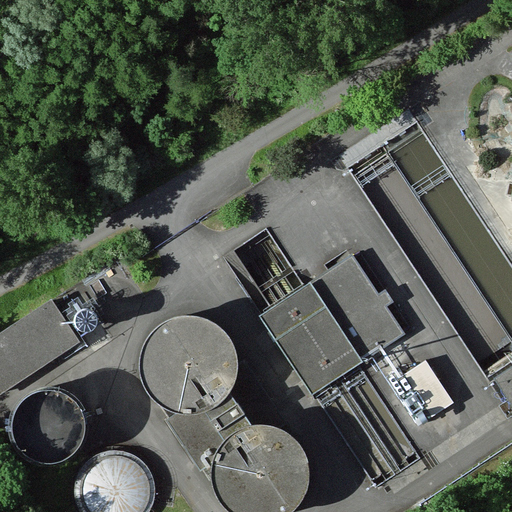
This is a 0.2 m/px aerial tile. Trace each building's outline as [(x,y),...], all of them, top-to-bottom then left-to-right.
[(267,233),(236,252),(259,288),(289,268),(267,233)] [(310,287),(361,365),(405,335),(386,308),(392,304),(385,293),(379,295),(353,257),(310,287)] [(361,365),(310,287),(260,321),(313,398),(317,396),(335,383),(340,380),(358,367),(361,365)] [(52,304),(0,337),(0,395),(78,345),(75,340),(52,304)] [(77,333),(79,335),(82,337),(85,338),(89,338),(92,336),(95,334),(97,330),(97,327),(97,323),(95,320),(92,317),(88,316),(84,316),(81,317),(78,320),(76,322),(75,326),(76,329),(77,333)] [(140,378),(146,393),(157,405),(171,413),(186,416),(203,414),(217,407),(228,395),(235,381),(237,369),(237,364),(234,349),(225,335),(212,325),(197,319),(181,319),(165,324),(153,333),(143,347),(139,362),(140,378)] [(398,369),(389,375),(422,428),(456,407),(428,361),(403,377),(398,369)] [(245,363),(237,369),(235,381),(228,395),(217,407),(203,414),(186,416),(168,423),(201,475),(214,471),(218,456),(228,443),(240,433),(256,428),(270,428),(272,428),(279,431),(287,426),(245,363)] [(511,372),(493,385),(511,412),(511,372)] [(15,443),(21,453),(31,461),(43,465),(55,465),(67,461),(77,454),(84,444),(87,432),(87,419),(82,408),(73,399),(63,392),(50,390),(38,392),(27,398),(18,407),(13,418),(13,425),(12,430),(15,443)] [(215,487),(221,502),(229,511),(296,511),(303,505),(310,490),(312,474),(309,458),(300,444),(287,434),(279,431),(272,428),(270,428),(256,428),(240,433),(228,443),(218,456),(214,471),(215,487)] [(81,502),(87,511),(144,511),(151,503),(154,491),(153,479),(148,467),(140,458),(129,452),(117,450),(104,452),(93,457),(85,466),(80,478),(78,490),(81,502)]
